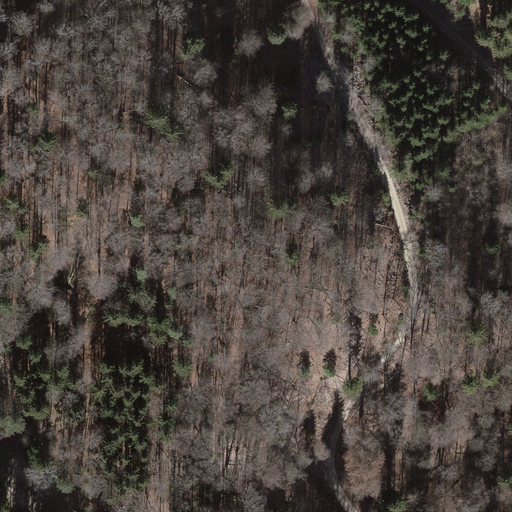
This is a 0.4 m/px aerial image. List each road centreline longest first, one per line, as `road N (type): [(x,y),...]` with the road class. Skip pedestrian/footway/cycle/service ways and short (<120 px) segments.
road 1 (track): [(308,0),(404,219),(416,286),(410,317),(338,417),(333,454),(343,495),(358,511)]
road 2 (track): [(511,92),(415,0)]
